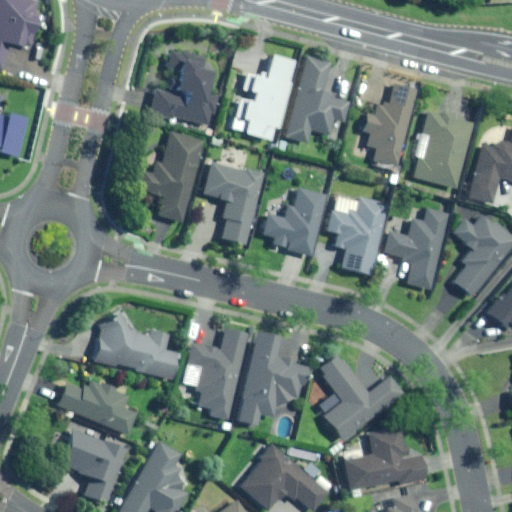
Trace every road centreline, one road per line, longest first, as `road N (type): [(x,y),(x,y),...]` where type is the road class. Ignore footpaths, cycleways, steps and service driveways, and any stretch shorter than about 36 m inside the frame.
road 1 (residential): [(85,252),(395,337),(430,368),(458,410),(479,511)]
road 2 (tertiary): [(138,3),(116,43),(80,226)]
road 3 (tertiary): [(39,210),(58,160),(86,0)]
road 4 (secondary): [(450,48),(266,0)]
road 5 (tertiary): [(0,400),(44,283)]
